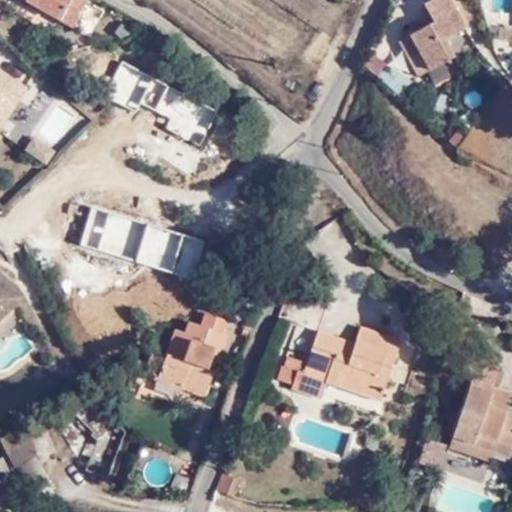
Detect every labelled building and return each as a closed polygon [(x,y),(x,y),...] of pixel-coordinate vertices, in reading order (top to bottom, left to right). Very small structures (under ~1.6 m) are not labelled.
[(83,0),(24,0),(22,4),(68,27),(71,29),(85,1),(83,0)] [(462,23),(450,0),(422,0),(437,33),(462,23)] [(0,138),(32,92),(0,69),(0,138)] [(49,165),(58,152),(36,137),(27,150),(49,165)] [(0,277),(0,320),(22,300),(0,277)] [(184,334),(173,331),(162,361),(151,358),(145,372),(156,376),(157,381),(205,397),(227,336),(223,333),(227,322),(206,315),(201,328),(190,324),(184,334)] [(325,378),(327,380),(331,370),(344,375),(341,384),(383,398),(402,337),(363,324),(357,340),(319,328),(306,365),(284,358),(277,374),(294,381),(298,369),(325,378)] [(320,394),(325,378),(298,369),(294,381),(292,386),(320,394)] [(327,380),(341,384),(344,375),(331,370),(327,380)] [(511,389),(473,376),(452,432),(497,449),(509,454),(507,457),(511,458),(511,411),(510,411),(511,404),(511,389)] [(127,433),(94,399),(78,415),(96,433),(93,435),(99,441),(88,470),(109,479),(127,433)] [(497,449),(452,432),(448,444),(492,461),(497,449)] [(425,443),(423,467),(443,468),(445,445),(425,443)] [(238,476),(230,474),(223,471),(217,488),(221,489),(232,493),(238,476)]
